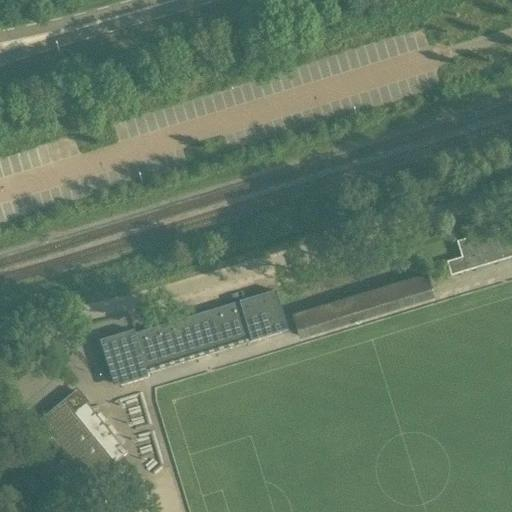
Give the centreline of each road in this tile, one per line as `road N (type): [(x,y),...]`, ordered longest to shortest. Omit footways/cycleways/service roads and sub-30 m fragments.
road 1 (unclassified): [(0,332),(225,276),(511,189)]
road 2 (secondary): [(0,49),(179,0)]
